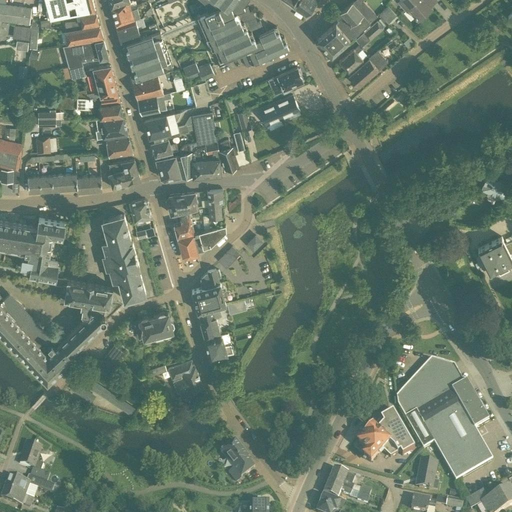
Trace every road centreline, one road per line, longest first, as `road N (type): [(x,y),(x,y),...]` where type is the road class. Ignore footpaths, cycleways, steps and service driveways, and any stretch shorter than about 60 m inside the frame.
road 1 (residential): [(181,293),(210,380),(301,502)]
road 2 (residential): [(101,0),(153,188)]
road 3 (residential): [(344,112),(486,0)]
road 4 (residential): [(181,293),(121,313),(45,395)]
road 5 (unclassified): [(0,201),(97,199),(153,188)]
road 6 (tertiary): [(320,459),(389,325)]
road 7 (residential): [(178,280),(196,274),(245,225),(249,180)]
